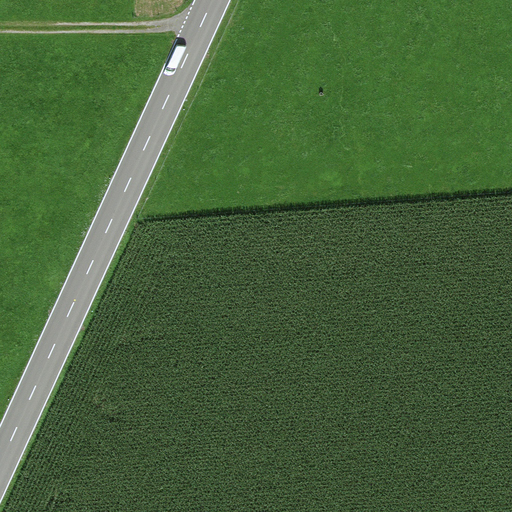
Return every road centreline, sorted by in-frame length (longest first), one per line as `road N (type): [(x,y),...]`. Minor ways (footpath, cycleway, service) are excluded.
road 1 (secondary): [(214,0),(0,470)]
road 2 (track): [(0,27),(202,25)]
